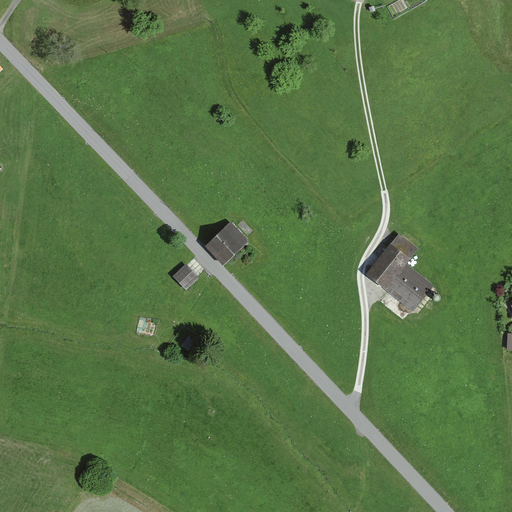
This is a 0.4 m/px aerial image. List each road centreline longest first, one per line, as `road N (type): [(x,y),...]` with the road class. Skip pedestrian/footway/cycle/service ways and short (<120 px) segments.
road 1 (tertiary): [(350,411),(0,39)]
road 2 (unclassified): [(350,411),(360,379),(362,260),(386,196),(360,66),(361,0)]
road 3 (tertiary): [(445,511),(350,411)]
